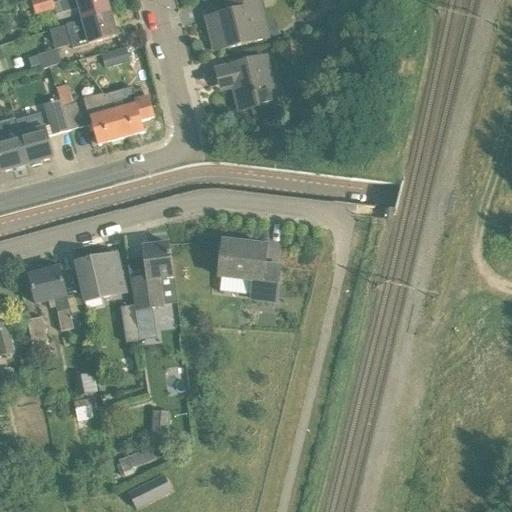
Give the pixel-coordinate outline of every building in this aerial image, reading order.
[(52,0),(36,0),(31,1),(35,16),(55,10),(52,0)] [(82,23),(111,14),(106,0),(73,0),(60,4),(63,14),(78,9),(82,23)] [(267,39),(257,0),(226,0),(225,0),(229,13),(206,19),(215,52),(267,39)] [(73,50),(88,46),(117,38),(111,14),(82,23),(66,27),(73,50)] [(341,33),(327,35),(330,49),(343,47),(341,33)] [(62,65),(57,50),(37,56),(42,71),(62,65)] [(104,67),(112,65),(124,61),(121,50),(101,55),(104,67)] [(0,74),(9,71),(2,51),(0,51),(0,74)] [(280,77),(271,79),(265,58),(229,67),(229,68),(216,71),(219,85),(232,82),(240,113),(277,104),(285,102),(280,77)] [(56,89),(60,102),(62,108),(74,105),(69,86),(56,89)] [(109,95),(122,140),(145,133),(142,123),(154,119),(148,98),(136,101),(133,88),(109,95)] [(90,118),(98,146),(122,140),(109,95),(104,96),(104,95),(83,100),(88,118),(90,118)] [(27,166),(31,165),(32,167),(40,165),(40,163),(53,159),(47,139),(69,133),(68,131),(62,108),(60,102),(43,106),(49,127),(19,135),(27,166)] [(68,131),(81,128),(74,105),(62,108),(68,131)] [(0,173),(0,174),(15,170),(16,172),(24,169),(24,167),(27,166),(19,135),(15,122),(0,125),(0,173)] [(264,137),(231,137),(231,148),(265,146),(264,137)] [(264,266),(266,248),(223,243),(219,281),(251,285),(249,302),(274,305),(277,284),(262,282),(264,266)] [(174,281),(169,246),(142,249),(143,259),(128,261),(133,297),(136,322),(153,320),(152,311),(165,309),(162,283),(174,281)] [(117,255),(76,265),(85,304),(126,294),(117,255)] [(29,277),(37,307),(49,304),(51,310),(58,309),(59,313),(58,314),(60,327),(61,333),(73,330),(69,311),(70,311),(66,299),(67,299),(60,269),(29,277)] [(133,297),(123,298),(127,323),(136,322),(133,297)] [(0,356),(14,353),(4,314),(0,300),(0,356)] [(47,343),(43,318),(27,322),(32,346),(47,343)] [(23,370),(37,366),(34,354),(20,358),(23,370)] [(74,403),(75,411),(77,418),(90,415),(98,413),(96,406),(95,399),(74,403)] [(168,435),(169,414),(152,413),(151,434),(168,435)] [(121,472),(156,463),(152,449),(117,458),(121,472)] [(164,477),(129,495),(136,511),(172,493),(164,477)]
